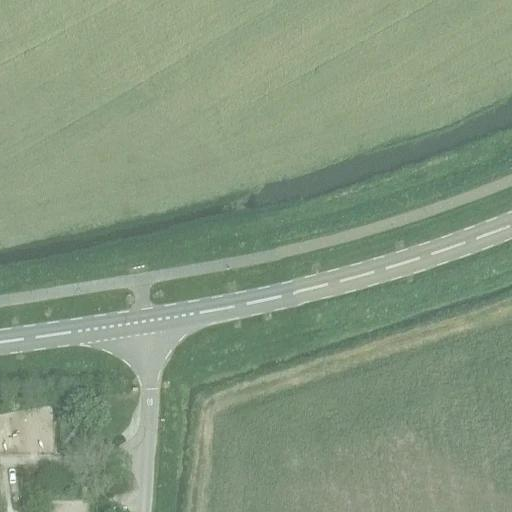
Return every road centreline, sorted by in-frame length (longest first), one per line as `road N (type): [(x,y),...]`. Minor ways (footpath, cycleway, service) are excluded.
road 1 (secondary): [(149,324),(394,271),(511,230)]
road 2 (unclassified): [(143,511),(149,324)]
road 3 (secondary): [(0,343),(149,324)]
